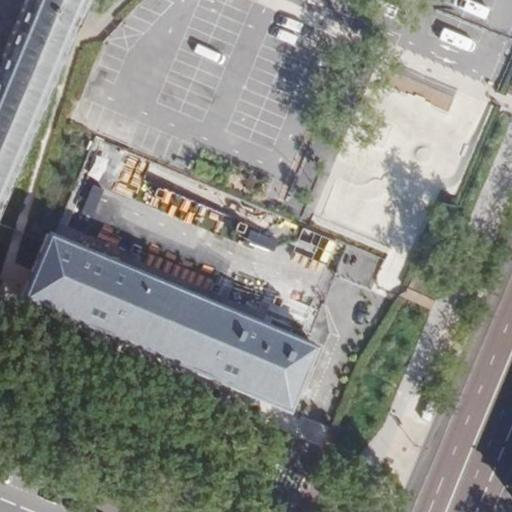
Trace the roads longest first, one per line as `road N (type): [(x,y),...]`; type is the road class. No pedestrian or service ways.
road 1 (residential): [(270,511),(297,452),(0,323)]
road 2 (primary): [(511,356),(448,508)]
